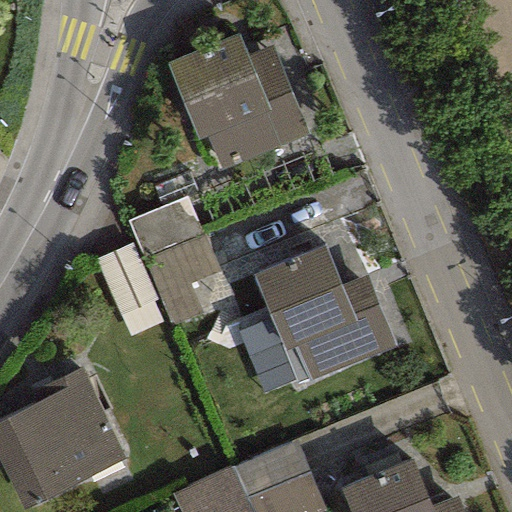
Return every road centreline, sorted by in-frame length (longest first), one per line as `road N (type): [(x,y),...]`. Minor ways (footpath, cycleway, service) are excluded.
road 1 (residential): [(328,0),(511,438)]
road 2 (secondary): [(102,0),(43,201),(0,273)]
